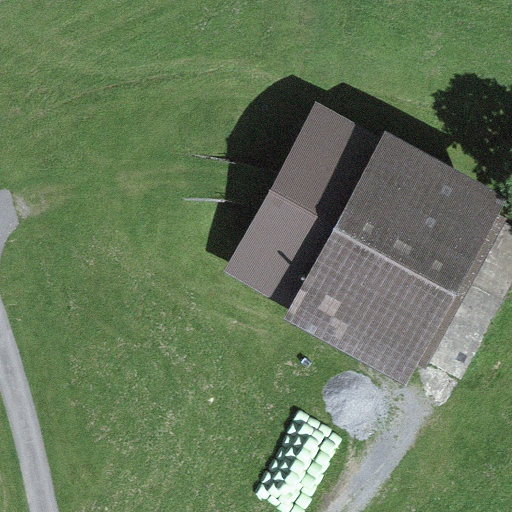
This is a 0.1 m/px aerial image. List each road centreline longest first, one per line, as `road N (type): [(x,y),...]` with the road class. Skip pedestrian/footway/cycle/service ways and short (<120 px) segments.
road 1 (unclassified): [(45,511),(0,340)]
road 2 (track): [(0,213),(78,193),(174,186)]
